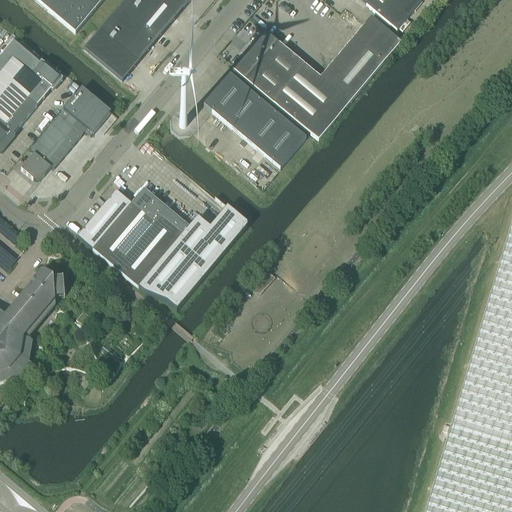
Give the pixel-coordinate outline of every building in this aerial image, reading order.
[(32,0),(75,35),(104,0),(32,0)] [(126,0),(84,51),(122,83),(141,60),(191,0),(126,0)] [(356,0),(359,1),(358,2),(355,0),(346,0),(341,7),(355,19),(364,7),(360,4),(361,3),(396,33),(423,0),(356,0)] [(318,143),(401,44),(371,19),(320,80),(263,32),(231,71),(318,143)] [(63,82),(41,64),(39,66),(13,44),(0,58),(0,79),(36,110),(51,92),(53,93),(63,82)] [(306,141),(229,77),(203,108),(280,172),(306,141)] [(13,137),(36,110),(0,79),(0,156),(15,138),(13,137)] [(33,156),(20,171),(33,181),(34,183),(40,182),(41,181),(50,170),(53,172),(86,132),(92,137),(111,115),(110,115),(81,91),(72,102),(30,153),(33,156)] [(176,112),(170,120),(171,131),(179,138),(190,137),(196,130),(196,119),(187,112),(176,112)] [(83,232),(77,239),(144,296),(165,305),(173,311),(176,314),(247,230),(246,227),(227,210),(226,210),(220,218),(209,231),(197,220),(190,229),(144,191),(131,206),(116,193),(102,209),(83,232)] [(511,511),(511,222),(425,511),(511,511)] [(28,339),(53,309),(54,308),(55,308),(54,301),(64,300),(63,280),(62,280),(62,281),(53,281),(44,274),(6,319),(0,314),(0,385),(14,381),(15,382),(25,376),(30,365),(28,364),(31,344),(29,342),(28,342),(28,339)]
